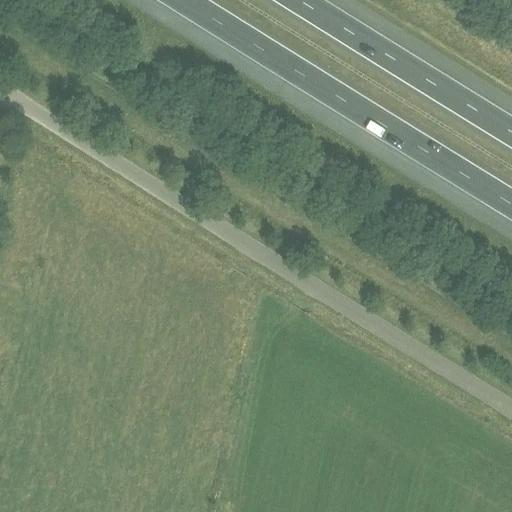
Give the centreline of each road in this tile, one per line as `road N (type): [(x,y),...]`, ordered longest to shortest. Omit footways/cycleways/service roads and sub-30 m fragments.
road 1 (unclassified): [(511,411),(0,89)]
road 2 (motorway): [(173,0),(511,214)]
road 3 (motorway): [(511,133),(301,0)]
